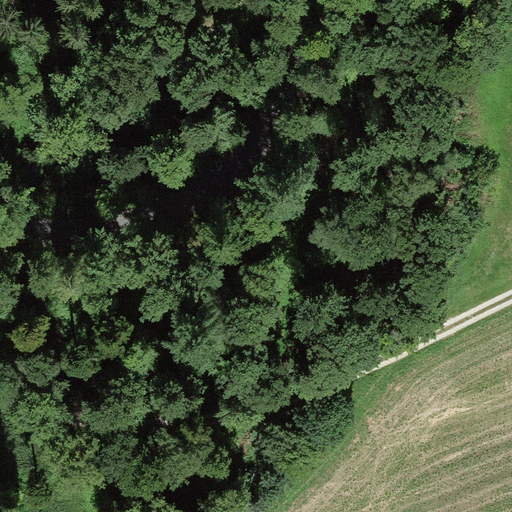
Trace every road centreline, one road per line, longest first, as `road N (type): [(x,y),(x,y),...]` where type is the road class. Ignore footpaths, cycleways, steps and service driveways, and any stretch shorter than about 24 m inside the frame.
road 1 (track): [(511,296),(231,413),(145,425),(43,404),(0,383)]
road 2 (tertiary): [(0,221),(47,229),(131,224),(208,187),(257,148),(291,84),(309,0)]
